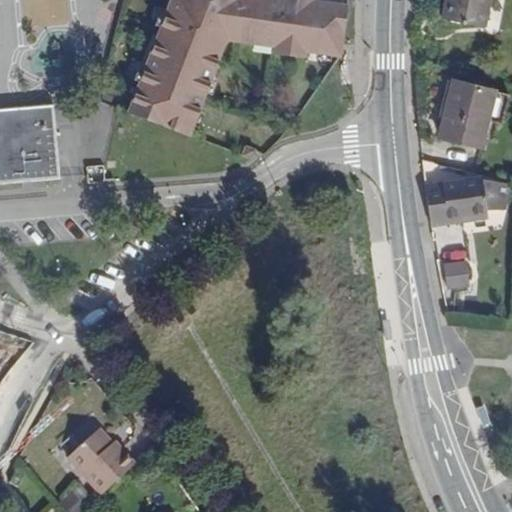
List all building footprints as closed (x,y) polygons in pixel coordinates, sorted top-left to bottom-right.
[(66,27),(66,0),(24,0),(24,26),(66,27)] [(171,0),(129,114),(191,137),(227,41),(253,44),(274,46),(273,52),(306,56),(306,51),(341,55),(347,4),(314,0),(171,0)] [(488,28),(494,0),(450,0),(447,18),(488,28)] [(252,50),(273,52),(274,46),(253,44),(252,50)] [(495,91),(454,82),(442,137),(483,146),(495,91)] [(0,183),(58,178),(52,106),(0,109),(0,183)] [(243,156),(253,160),(256,149),(247,146),(243,156)] [(483,179),(426,186),(432,226),(463,222),(463,216),(488,213),(488,211),(505,211),(510,185),(483,181),(483,179)] [(463,216),(463,222),(488,218),(488,213),(463,216)] [(466,263),(444,266),(446,288),(469,286),(466,263)] [(102,499),(139,470),(119,445),(117,447),(105,431),(70,458),(102,499)] [(17,472),(10,484),(18,489),(26,476),(17,472)]
